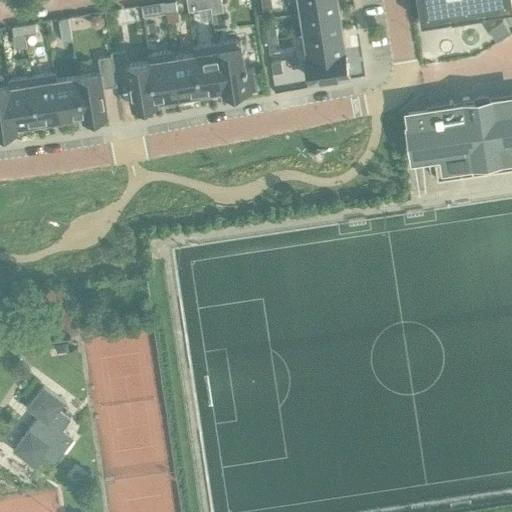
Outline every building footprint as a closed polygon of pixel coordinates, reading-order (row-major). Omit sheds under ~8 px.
[(175,0),(172,0),(164,1),(165,11),(177,9),(175,0)] [(186,0),(188,10),(211,6),(211,4),(209,0),(186,0)] [(222,0),(209,0),(211,4),(211,6),(212,12),(224,10),(222,0)] [(337,0),(299,0),(302,11),(338,5),(337,0)] [(511,0),(417,0),(421,21),(451,16),(451,17),(484,12),(484,11),(511,6),(511,0)] [(152,3),(142,5),(143,15),(154,13),(165,11),(164,1),(152,3)] [(338,5),(302,11),(305,33),(341,27),(338,5)] [(72,39),(68,16),(58,18),(62,41),(72,39)] [(488,28),(496,39),(510,30),(503,19),(488,28)] [(35,22),(23,24),(25,33),(36,32),(35,22)] [(14,35),(25,33),(23,24),(12,25),(14,35)] [(268,39),(278,37),(276,26),(266,27),(268,39)] [(341,27),(305,33),(308,53),(308,54),(345,48),(341,27)] [(280,49),(278,37),(268,39),(270,50),(280,49)] [(240,38),(217,42),(224,90),(223,91),(226,91),(241,89),(241,91),(258,88),(254,66),(245,68),(242,45),(240,38)] [(193,46),(194,53),(195,53),(201,90),(209,89),(210,92),(223,91),(224,90),(217,42),(193,46)] [(111,50),(111,54),(116,80),(129,78),(133,105),(149,102),(158,101),(158,100),(158,97),(156,98),(150,60),(149,60),(128,63),(125,48),(111,50)] [(308,53),(306,53),(306,55),(310,77),(321,75),(321,76),(337,73),(348,71),(345,48),(308,54),(308,53)] [(148,53),(149,60),(150,60),(156,98),(158,97),(164,96),(165,100),(179,97),(173,56),(174,56),(173,49),(148,53)] [(174,56),(173,56),(179,97),(193,95),(193,92),(201,90),(195,53),(194,53),(174,56)] [(101,70),(76,74),(82,113),(83,117),(109,113),(104,86),(116,84),(116,80),(111,54),(98,56),(101,70)] [(283,70),(281,59),(271,60),(272,72),(283,70)] [(55,71),(32,75),(39,120),(47,118),(48,122),(62,120),(55,78),(57,78),(55,71)] [(32,75),(9,78),(10,85),(17,127),(18,127),(31,125),(31,121),(39,120),(32,75)] [(57,78),(55,78),(62,120),(76,117),(76,114),(82,113),(76,75),(57,78)] [(0,133),(1,134),(1,132),(18,129),(18,127),(17,127),(10,85),(9,85),(0,86),(0,133)] [(417,124),(412,124),(417,155),(433,152),(437,178),(511,166),(511,89),(426,102),(426,106),(414,108),(417,124)] [(55,342),(57,351),(69,349),(68,341),(55,342)] [(43,384),(26,406),(37,415),(12,448),(35,465),(43,454),(55,462),(74,436),(63,428),(71,417),(60,408),(65,400),(43,384)]
